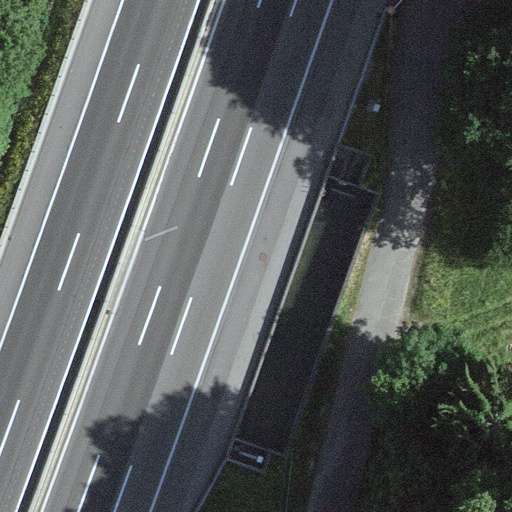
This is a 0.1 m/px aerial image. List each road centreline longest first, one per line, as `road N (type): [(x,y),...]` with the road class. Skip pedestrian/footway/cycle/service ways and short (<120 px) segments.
road 1 (motorway): [(97,511),(280,0)]
road 2 (unclassified): [(334,511),(405,211),(465,17)]
road 3 (motorway): [(162,0),(0,455)]
